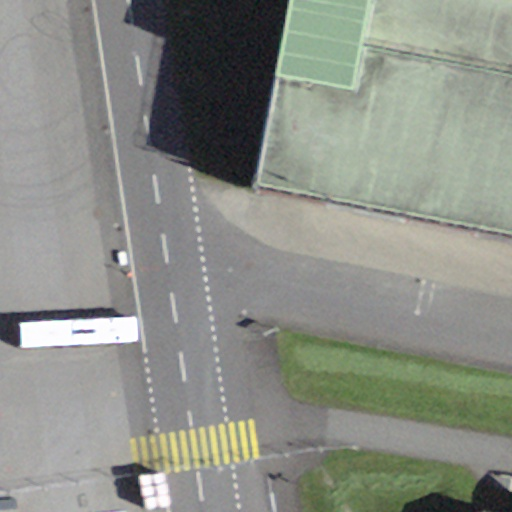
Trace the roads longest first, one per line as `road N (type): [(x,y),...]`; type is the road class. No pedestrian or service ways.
road 1 (tertiary): [(205,511),(128,0)]
road 2 (unknown): [(336,0),(322,27),(317,78),(349,140),(386,158),(511,179)]
road 3 (unknown): [(196,446),(511,458)]
